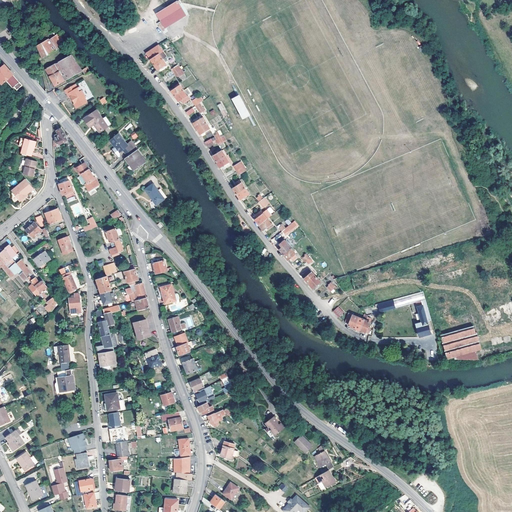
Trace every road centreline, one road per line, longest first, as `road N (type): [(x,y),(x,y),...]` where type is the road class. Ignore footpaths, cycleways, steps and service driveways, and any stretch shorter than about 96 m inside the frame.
road 1 (residential): [(420,343),(356,337),(337,322),(232,197),(180,114),(74,0)]
road 2 (tertiary): [(430,511),(303,410),(142,221)]
road 3 (residential): [(103,511),(91,290),(50,187)]
road 4 (residential): [(142,221),(138,248),(202,459),(191,511)]
road 5 (tertiary): [(142,221),(52,108)]
